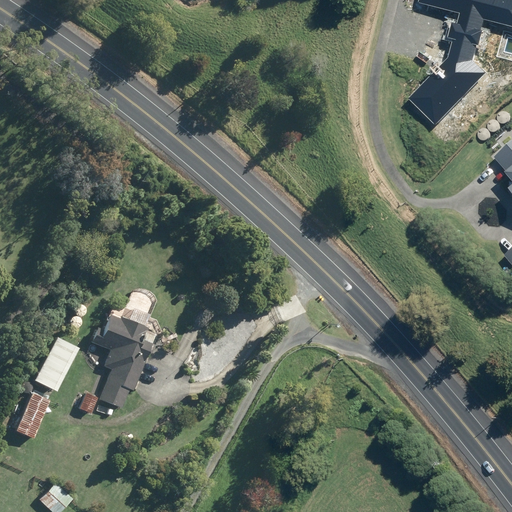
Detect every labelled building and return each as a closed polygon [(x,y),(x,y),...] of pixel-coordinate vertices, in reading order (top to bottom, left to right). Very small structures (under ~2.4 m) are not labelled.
[(125,313),(122,318),(105,310),(95,334),(107,340),(97,360),(110,366),(96,394),(120,406),(144,356),(128,348),(141,321),(125,313)] [(73,348),(50,336),(29,379),(52,391),(73,348)] [(47,395),(28,387),(11,426),(31,434),(47,395)] [(95,395),(83,390),(76,408),(87,413),(95,395)] [(52,477),(36,497),(54,511),(58,511),(73,494),(52,477)]
